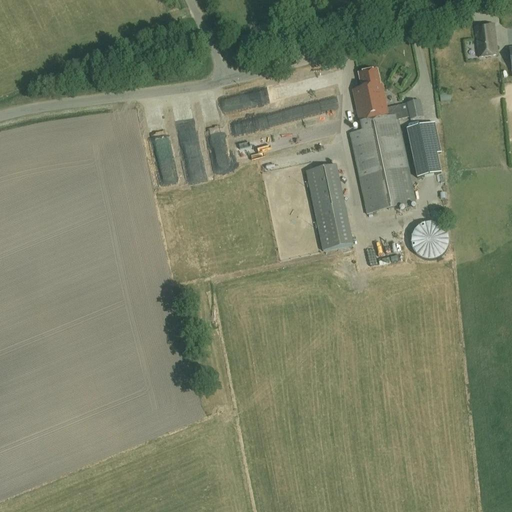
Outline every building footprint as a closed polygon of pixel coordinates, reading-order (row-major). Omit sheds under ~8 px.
[(497,56),(493,26),(475,28),(479,58),(497,56)] [(380,86),(377,70),(359,74),(363,90),(353,92),(360,124),(361,124),(363,132),(350,135),(367,215),(416,205),(399,121),(411,119),(411,122),(424,119),(420,102),(407,105),(408,106),(387,110),(382,85),(380,86)] [(237,137),(305,123),(303,109),(235,123),(237,137)] [(183,160),(198,160),(195,114),(181,115),(183,160)] [(224,120),(211,122),(217,172),(230,171),(224,120)] [(417,179),(442,174),(438,155),(442,155),(435,124),(407,130),(417,179)] [(242,160),(269,156),(267,145),(240,149),(242,160)] [(298,158),(286,158),(287,168),(299,167),(298,158)] [(281,169),(280,161),(271,162),(272,170),(281,169)] [(353,246),(336,167),(307,173),(323,252),(353,246)] [(163,172),(165,186),(176,184),(174,170),(163,172)] [(411,241),(410,243),(411,244),(411,245),(411,246),(411,247),(411,249),(412,251),(413,253),(414,254),(415,256),(416,257),(417,258),(418,258),(419,259),(421,260),(422,261),(424,261),(425,262),(428,262),(429,262),(431,262),(433,262),(435,261),(437,261),(438,260),(439,259),(441,258),(442,258),(443,257),(444,255),(445,254),(446,253),(446,251),(447,250),(447,249),(448,247),(448,246),(448,244),(448,243),(448,241),(448,239),(448,238),(447,236),(446,235),(446,233),(444,231),(443,230),(442,229),(440,227),(438,226),(437,225),(435,225),(433,225),(431,224),(429,224),(427,224),(425,225),(424,225),(422,225),(421,226),(419,227),(417,229),(416,230),(414,231),(413,233),(412,235),(412,236),(411,238),(411,239),(411,241)]
